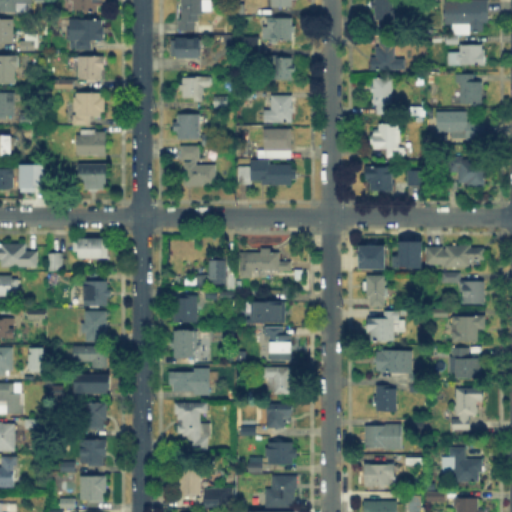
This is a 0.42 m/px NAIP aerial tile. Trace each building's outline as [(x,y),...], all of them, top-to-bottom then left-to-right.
[(0,12),(0,0),(32,0),(32,12),(0,12)] [(72,10),(72,0),(104,0),(104,10),(72,10)] [(211,0),(211,12),(201,12),(201,19),(194,19),(194,29),(181,29),(181,0),(211,0)] [(374,27),(374,0),(395,0),(395,27),(374,27)] [(481,23),(481,34),(454,34),(454,23),(446,23),(446,2),(489,2),(489,23),(481,23)] [(428,28),(428,10),(441,10),(441,28),(428,28)] [(0,20),(13,20),(13,43),(0,43),(0,20)] [(266,20),(294,20),(294,41),(266,41),(266,20)] [(91,50),(69,50),(69,21),(105,21),(105,41),(91,41),(91,50)] [(201,34),(201,25),(211,25),(211,34),(201,34)] [(445,44),(445,36),(459,36),(459,44),(445,44)] [(241,59),(241,37),(259,37),(259,59),(241,59)] [(395,37),(394,58),(405,58),(405,69),(370,69),(370,58),(376,58),(376,47),(379,48),(380,37),(395,37)] [(172,38),(200,38),(200,57),(172,57),(172,38)] [(461,53),(461,46),(485,46),(485,66),(449,65),(449,53),(461,53)] [(0,56),(17,56),(17,85),(0,84),(0,56)] [(296,57),(296,81),(272,81),(272,57),(296,57)] [(79,58),(104,58),(104,81),(79,81),(79,58)] [(470,75),(470,81),(481,81),(481,102),(462,102),(462,82),(456,82),(456,75),(470,75)] [(181,76),(206,76),(206,96),(181,96),(181,76)] [(395,80),(395,108),(390,108),(389,114),(374,114),(374,80),(395,80)] [(74,81),(74,89),(54,89),(54,81),(74,81)] [(0,94),(15,94),(15,118),(0,118),(0,94)] [(77,117),(78,94),(103,94),(103,117),(77,117)] [(272,122),(265,122),(265,109),(272,109),(272,95),(292,95),(292,123),(272,122)] [(468,112),(468,121),(485,121),(485,138),(452,138),(452,130),(436,129),(436,112),(468,112)] [(22,115),(35,115),(35,124),(22,124),(22,115)] [(202,138),(177,138),(177,115),(203,115),(203,136),(218,136),(218,144),(202,144),(202,138)] [(372,148),(372,126),(399,126),(399,148),(372,148)] [(265,158),(265,129),(292,129),(292,158),(265,158)] [(77,156),(77,130),(107,130),(107,157),(77,156)] [(0,157),(0,137),(14,138),(14,158),(0,157)] [(185,161),(181,161),(182,148),(199,148),(199,163),(217,163),(217,187),(185,187),(185,161)] [(387,158),(387,148),(407,148),(407,158),(387,158)] [(463,155),(463,161),(485,161),(485,184),(461,184),(461,169),(447,169),(447,155),(463,155)] [(270,160),(270,164),(293,164),(293,186),(263,186),(263,180),(239,180),(239,167),(251,167),(251,160),(270,160)] [(78,189),(79,164),(107,165),(107,189),(78,189)] [(368,189),(368,165),(394,165),(394,190),(368,189)] [(14,191),(0,191),(0,168),(21,168),(21,181),(14,181),(14,191)] [(23,169),(41,169),(41,188),(33,188),(33,193),(22,193),(23,169)] [(423,173),(422,183),(410,183),(410,173),(423,173)] [(75,240),(109,240),(108,257),(75,257),(75,240)] [(424,248),(424,266),(407,266),(407,264),(394,264),(394,253),(402,253),(402,240),(424,240),(424,248)] [(0,261),(0,244),(20,244),(20,242),(27,242),(26,252),(38,252),(38,268),(3,267),(3,261),(0,261)] [(426,266),(426,248),(459,248),(459,242),(471,242),(471,246),(489,246),(489,261),(471,261),(471,266),(426,266)] [(387,248),(387,266),(360,266),(360,245),(387,245),(387,248)] [(242,276),(242,252),(280,252),(280,276),(242,276)] [(45,255),(62,255),(62,270),(45,270),(45,255)] [(209,279),(209,260),(226,260),(226,279),(209,279)] [(462,283),(444,282),(444,274),(463,274),(463,281),(487,281),(487,304),(462,303),(462,283)] [(0,295),(0,275),(18,276),(18,295),(0,295)] [(369,305),(369,275),(386,275),(386,305),(369,305)] [(86,282),(110,283),(110,306),(86,306),(86,282)] [(221,301),(221,290),(235,291),(235,301),(221,301)] [(198,297),(198,322),(174,322),(174,297),(198,297)] [(249,310),(249,302),(287,302),(287,322),(263,322),(263,325),(251,325),(251,310),(249,310)] [(28,319),(28,308),(42,308),(42,319),(28,319)] [(449,308),(449,317),(435,317),(435,308),(449,308)] [(85,338),(85,312),(107,312),(107,338),(85,338)] [(370,315),(402,315),(402,323),(406,323),(406,335),(393,335),(393,339),(369,339),(370,315)] [(483,317),(483,342),(453,342),(453,317),(483,317)] [(0,337),(0,321),(10,321),(10,337),(0,337)] [(284,328),(283,336),(292,337),(292,359),(271,359),(271,342),(267,342),(267,328),(284,328)] [(225,343),(225,329),(234,329),(234,343),(225,343)] [(175,358),(175,331),(196,331),(196,358),(175,358)] [(42,346),(26,346),(26,367),(41,368),(42,346)] [(107,360),(107,368),(92,368),(92,360),(77,360),(77,346),(107,346),(107,360)] [(0,374),(0,348),(13,348),(13,375),(0,374)] [(452,349),(471,349),(471,359),(482,359),(482,377),(452,377),(452,349)] [(377,371),(377,353),(416,353),(416,371),(377,371)] [(174,391),(174,369),(209,369),(209,391),(174,391)] [(267,391),(267,369),(292,369),(292,391),(267,391)] [(20,372),(34,372),(34,381),(20,380),(20,372)] [(108,378),(108,394),(78,394),(78,378),(108,378)] [(411,392),(411,381),(426,382),(426,392),(411,392)] [(0,384),(23,384),(22,414),(0,414),(0,384)] [(64,387),(64,399),(49,399),(49,387),(64,387)] [(398,388),(397,411),(377,411),(377,388),(398,388)] [(478,389),(478,419),(473,419),(473,430),(451,430),(451,419),(457,419),(457,389),(478,389)] [(264,392),(264,403),(254,402),(254,392),(264,392)] [(199,414),(199,424),(208,424),(208,451),(188,451),(188,433),(176,433),(176,414),(174,414),(174,402),(208,402),(208,414),(199,414)] [(266,430),(266,403),(288,403),(288,431),(266,430)] [(107,404),(107,429),(82,429),(82,404),(107,404)] [(27,417),(44,417),(44,430),(27,430),(27,417)] [(0,450),(0,422),(15,423),(14,450),(0,450)] [(402,426),(402,448),(366,448),(366,426),(402,426)] [(106,440),(106,466),(82,466),(82,440),(106,440)] [(296,444),(296,464),(268,464),(268,444),(296,444)] [(447,445),(463,445),(463,457),(480,457),(480,479),(447,479),(447,445)] [(14,486),(0,486),(0,462),(3,462),(3,457),(17,457),(17,469),(14,469),(14,486)] [(264,460),(264,472),(250,472),(250,460),(264,460)] [(389,487),(365,486),(365,463),(394,463),(394,478),(389,478),(389,487)] [(203,489),(202,496),(181,496),(181,469),(203,469),(203,489)] [(263,506),(263,486),(268,486),(269,473),(294,474),(294,497),(289,497),(289,506),(263,506)] [(108,476),(108,501),(81,501),(81,476),(108,476)] [(203,506),(203,489),(231,489),(230,506),(203,506)] [(430,500),(430,490),(444,490),(444,501),(430,500)] [(410,511),(410,493),(424,493),(424,511),(410,511)] [(75,507),(61,507),(61,497),(75,497),(75,507)] [(478,498),(478,510),(482,510),(482,511),(457,511),(457,510),(448,510),(448,497),(478,498)] [(14,511),(14,501),(0,501),(0,511),(14,511)] [(365,511),(365,502),(398,502),(398,511),(365,511)]
